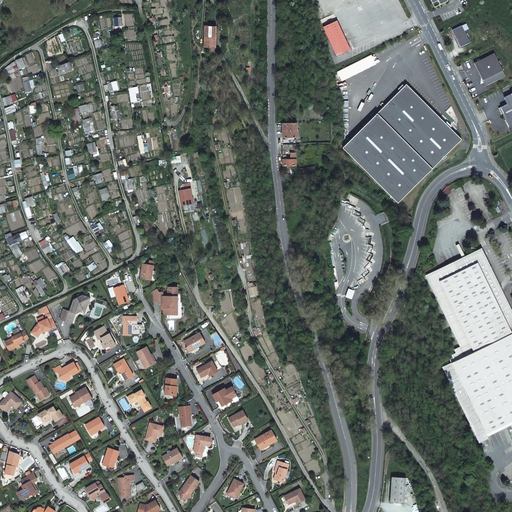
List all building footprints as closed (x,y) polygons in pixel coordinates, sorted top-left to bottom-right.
[(206,14),(205,26),(214,26),(212,14),(206,14)] [(336,21),(322,28),(336,57),(350,50),(336,21)] [(205,26),(204,48),(208,48),(215,48),(216,26),(214,26),(205,26)] [(470,43),(462,26),(452,31),(460,47),(470,43)] [(474,64),(485,87),(506,77),(495,54),(474,64)] [(3,71),(1,72),(3,77),(18,70),(15,62),(7,67),(2,71),(3,71)] [(69,63),(58,67),(60,71),(65,69),(66,72),(71,70),(69,63)] [(116,81),(107,84),(109,91),(118,89),(116,81)] [(407,85),(343,149),(399,205),(463,141),(407,85)] [(511,93),(511,94),(505,98),(508,104),(501,107),(502,109),(501,110),(502,114),(504,113),(508,120),(511,126),(511,125),(511,93)] [(297,122),(282,123),(282,138),(297,137),(297,122)] [(283,156),(283,165),(296,165),(296,159),(288,159),(288,156),(283,156)] [(77,169),(67,171),(69,179),(75,178),(74,172),(77,171),(77,169)] [(102,173),(93,176),(94,181),(96,180),(97,183),(101,182),(100,177),(102,176),(102,173)] [(132,181),(124,182),(126,191),(133,189),(132,181)] [(106,188),(99,190),(103,201),(106,200),(105,197),(109,196),(106,188)] [(183,190),(179,191),(181,206),(187,205),(194,203),(190,189),(183,190)] [(26,201),(23,202),(25,208),(35,205),(32,197),(25,199),(26,201)] [(16,235),(7,239),(9,245),(19,241),(16,235)] [(46,239),(39,243),(41,246),(41,247),(45,253),(50,251),(46,244),(48,243),(46,239)] [(106,242),(103,244),(110,252),(112,250),(106,242)] [(13,245),(10,247),(16,258),(22,254),(19,247),(16,249),(14,246),(13,246),(13,245)] [(440,268),(426,275),(465,356),(511,333),(511,310),(482,248),(467,255),(469,258),(442,272),(440,268)] [(442,272),(469,258),(467,255),(440,268),(442,272)] [(65,264),(58,268),(63,276),(67,272),(66,271),(69,269),(65,264)] [(148,264),(142,264),(140,278),(151,279),(152,270),(153,265),(148,264)] [(36,280),(33,282),(42,296),(46,294),(42,288),(46,285),(43,281),(40,278),(37,281),(36,280)] [(114,288),(119,304),(129,301),(126,293),(125,293),(122,285),(114,288)] [(248,287),(250,296),(257,295),(255,286),(248,287)] [(168,297),(168,300),(166,300),(165,300),(165,297),(163,297),(163,293),(159,293),(157,290),(152,293),(153,295),(153,302),(161,302),(164,302),(164,306),(161,305),(161,310),(163,310),(163,315),(173,316),(174,309),(175,309),(176,305),(176,303),(177,304),(178,289),(168,288),(168,297)] [(22,291),(18,294),(22,302),(27,300),(22,291)] [(60,319),(70,323),(72,316),(75,315),(75,314),(76,312),(78,311),(78,312),(83,310),(82,308),(88,305),(90,298),(83,295),(73,299),(69,312),(63,309),(60,319)] [(137,316),(123,316),(123,335),(131,335),(131,325),(137,325),(137,316)] [(57,329),(52,318),(47,319),(43,320),(43,321),(38,324),(37,325),(33,331),(39,335),(42,331),(47,329),(47,330),(48,333),(57,329)] [(108,334),(104,326),(94,332),(98,340),(100,339),(101,340),(102,340),(103,342),(101,343),(104,348),(108,346),(109,346),(110,348),(115,345),(109,334),(108,334)] [(12,338),(5,342),(9,351),(17,347),(16,346),(19,345),(25,342),(25,341),(29,339),(26,332),(12,337),(12,338)] [(199,333),(187,340),(185,341),(189,348),(191,347),(193,350),(197,347),(196,346),(198,345),(199,346),(205,342),(199,333)] [(511,333),(465,356),(443,367),(479,443),(488,438),(487,436),(486,433),(511,420),(511,333)] [(136,351),(145,367),(153,363),(149,355),(150,354),(146,346),(136,351)] [(133,376),(123,359),(113,365),(118,373),(120,372),(121,371),(122,373),(121,373),(125,381),(133,376)] [(212,361),(197,370),(201,378),(207,375),(207,374),(208,373),(210,377),(218,372),(212,361)] [(57,371),(60,376),(59,379),(64,380),(65,376),(66,376),(69,374),(71,376),(77,372),(72,363),(65,367),(66,368),(64,369),(62,369),(57,371)] [(44,388),(40,382),(38,383),(34,376),(27,380),(31,387),(35,394),(36,393),(41,400),(50,395),(47,390),(45,391),(44,388)] [(175,395),(177,379),(166,378),(165,394),(175,395)] [(86,387),(78,392),(78,393),(70,398),(75,407),(92,398),(86,387)] [(224,388),(213,395),(216,402),(220,400),(221,401),(220,402),(222,406),(230,401),(229,400),(236,396),(231,387),(225,390),(224,388)] [(141,390),(134,394),(134,393),(127,397),(130,403),(136,399),(138,401),(141,405),(147,402),(144,397),(145,396),(141,390)] [(22,402),(11,391),(0,403),(0,405),(5,410),(10,403),(12,405),(16,409),(22,402)] [(179,407),(181,427),(188,426),(187,424),(190,424),(191,423),(190,418),(189,418),(189,415),(190,415),(191,415),(190,406),(179,407)] [(56,412),(53,407),(46,411),(46,410),(38,414),(39,417),(41,418),(43,421),(50,417),(49,416),(50,415),(52,417),(55,422),(63,417),(58,410),(56,412)] [(248,420),(242,410),(228,418),(233,427),(237,425),(240,423),(241,424),(248,420)] [(99,417),(85,425),(90,434),(104,426),(99,417)] [(511,420),(486,433),(487,436),(511,424),(511,420)] [(150,423),(146,440),(154,442),(154,440),(156,433),(160,434),(162,435),(164,426),(150,423)] [(262,451),(270,446),(269,444),(277,440),(271,430),(255,440),(262,451)] [(54,454),(74,442),(78,440),(74,432),(69,434),(59,439),(59,440),(53,443),(49,446),(54,454)] [(196,435),(194,451),(195,451),(202,452),(203,445),(209,446),(211,437),(196,435)] [(115,460),(119,451),(107,448),(102,465),(111,468),(114,460),(115,460)] [(176,448),(161,457),(166,466),(174,462),(174,460),(181,456),(176,448)] [(9,456),(5,473),(13,475),(15,466),(17,467),(19,458),(9,456)] [(84,456),(69,464),(74,472),(82,468),(82,469),(89,465),(84,456)] [(283,482),(288,464),(278,461),(275,472),(276,472),(278,472),(277,475),(275,474),(274,479),(283,482)] [(23,498),(30,494),(35,491),(32,486),(31,487),(29,484),(31,483),(35,481),(31,474),(19,480),(22,485),(20,486),(22,490),(18,492),(21,497),(23,498)] [(131,495),(130,487),(129,481),(134,481),(134,475),(124,476),(124,477),(119,478),(121,497),(131,495)] [(191,476),(179,492),(182,493),(180,495),(181,499),(191,497),(191,494),(190,491),(191,490),(192,491),(199,481),(191,476)] [(406,478),(392,478),(391,502),(404,503),(406,478)] [(234,479),(227,494),(236,498),(238,495),(237,494),(238,492),(239,493),(244,484),(234,479)] [(107,495),(100,484),(99,482),(98,481),(85,489),(89,496),(94,493),(96,492),(97,494),(97,497),(101,498),(104,503),(110,499),(107,494),(107,495)] [(288,504),(295,501),(296,504),(305,499),(300,488),(284,496),(288,504)] [(154,511),(160,509),(155,500),(148,505),(147,506),(146,506),(140,504),(137,511),(154,511)]
